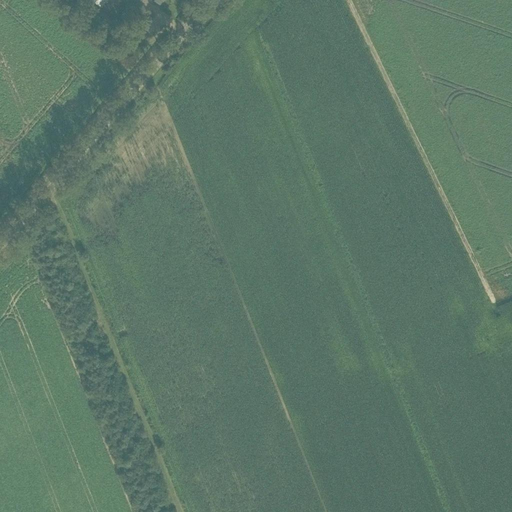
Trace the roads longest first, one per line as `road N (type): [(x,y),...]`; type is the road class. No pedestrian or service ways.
road 1 (track): [(348,0),(492,298)]
road 2 (tertiary): [(0,246),(211,0)]
